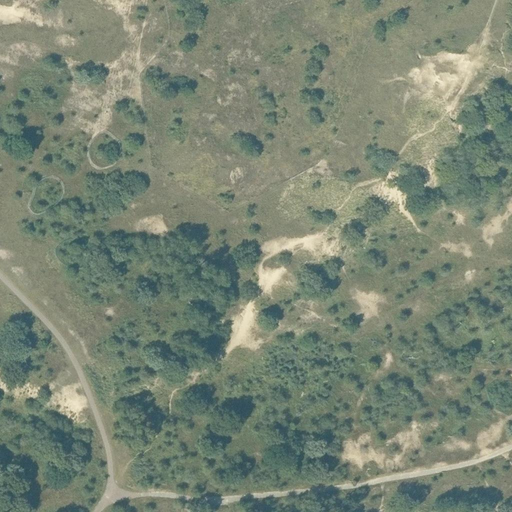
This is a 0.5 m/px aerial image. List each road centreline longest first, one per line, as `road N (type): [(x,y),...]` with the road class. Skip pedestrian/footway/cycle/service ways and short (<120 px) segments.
road 1 (track): [(97,511),(111,495),(212,500),(327,489),(480,460),(511,446)]
road 2 (track): [(0,275),(69,351),(109,454),(111,495)]
